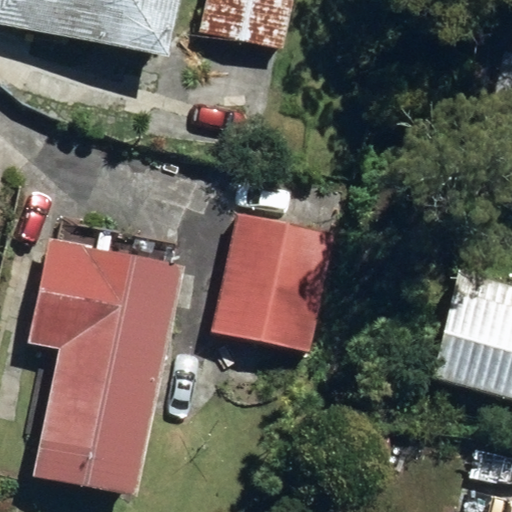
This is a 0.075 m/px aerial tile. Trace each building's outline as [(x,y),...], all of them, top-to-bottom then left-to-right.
[(0,0),(0,24),(168,61),(180,0),(0,0)] [(206,0),(200,33),(286,49),(295,0),(206,0)] [(216,332),(311,353),(336,234),(241,213),(216,332)] [(42,446),(146,466),(184,268),(50,244),(32,344),(60,349),(42,446)] [(433,376),(511,397),(511,285),(462,271),(433,376)]
